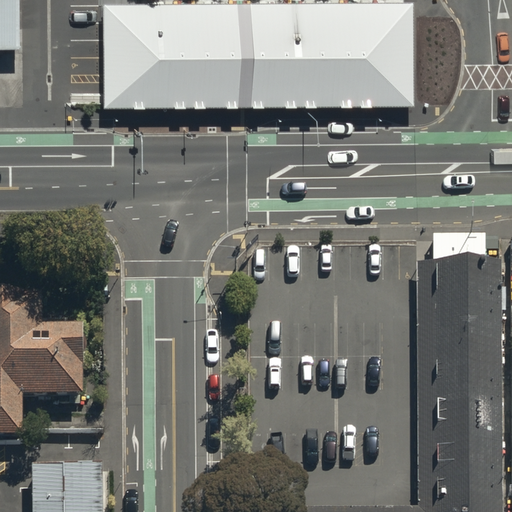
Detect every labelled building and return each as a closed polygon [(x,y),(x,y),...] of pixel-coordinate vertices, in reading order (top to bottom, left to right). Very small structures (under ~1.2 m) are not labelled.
[(14,0),(0,0),(0,43),(14,43),(14,0)] [(100,0),(101,103),(410,101),(409,0),(100,0)] [(504,511),(502,269),(417,270),(419,511),(504,511)] [(43,302),(0,303),(0,448),(25,448),(25,408),(85,407),(84,337),(43,338),(43,302)] [(104,511),(104,475),(34,475),(34,511),(104,511)]
